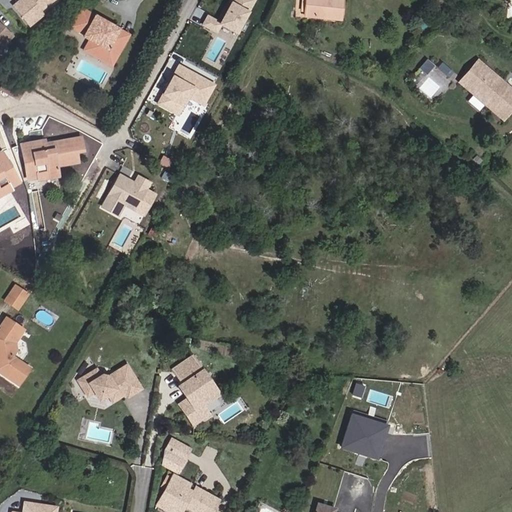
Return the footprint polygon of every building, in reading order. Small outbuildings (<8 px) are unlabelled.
[(43,12),(40,9),(50,0),(18,0),(13,5),(30,24),(43,12)] [(229,0),(220,19),(207,13),(202,24),(235,40),(254,0),(229,0)] [(340,2),(329,0),(307,0),(304,17),(335,24),(340,2)] [(95,52),(115,64),(131,37),(121,31),(123,28),(99,15),(99,16),(85,8),(76,23),(90,31),(88,35),(94,38),(100,42),(99,43),(99,44),(95,52)] [(0,50),(15,34),(0,20),(0,56),(1,55),(0,54),(0,50)] [(133,34),(123,28),(121,31),(131,37),(133,34)] [(99,43),(100,42),(94,38),(88,49),(95,52),(99,44),(99,43)] [(480,52),(464,71),(497,100),(499,97),(509,106),(511,103),(511,79),(507,76),(506,77),(503,75),(504,73),(480,52)] [(176,62),(155,103),(179,114),(187,98),(203,106),(215,81),(176,62)] [(509,106),(499,97),(497,100),(494,103),(504,112),(509,106)] [(25,142),(32,179),(43,177),(43,179),(64,175),(63,164),(81,161),(79,152),(87,150),(84,135),(49,141),(48,136),(25,142)] [(25,142),(2,149),(20,181),(32,179),(25,142)] [(20,181),(2,149),(0,150),(0,195),(13,188),(12,186),(20,181)] [(101,206),(139,225),(148,208),(139,204),(148,186),(118,171),(101,206)] [(150,227),(149,231),(147,235),(157,238),(159,233),(160,231),(150,227)] [(12,287),(4,300),(17,308),(25,295),(12,287)] [(0,324),(2,327),(0,329),(0,370),(19,384),(30,368),(13,356),(16,349),(16,341),(23,329),(6,317),(0,324)] [(195,360),(175,373),(189,395),(185,397),(189,403),(181,408),(196,431),(212,420),(206,410),(217,402),(206,385),(210,383),(195,360)] [(126,393),(130,389),(129,386),(141,378),(132,365),(115,377),(106,377),(102,371),(83,382),(93,397),(100,393),(115,396),(119,403),(128,398),(126,393)] [(147,388),(141,378),(129,386),(130,389),(134,396),(147,388)] [(384,422),(348,412),(347,417),(382,427),(384,422)] [(373,459),(382,427),(347,417),(338,449),(373,459)] [(196,444),(175,438),(172,450),(193,456),(196,444)] [(214,511),(219,503),(194,490),(191,497),(178,491),(182,484),(173,480),(159,506),(171,511),(184,511),(185,510),(188,511),(214,511)] [(194,490),(182,484),(178,491),(191,497),(194,490)] [(319,502),(316,511),(320,511),(334,511),(336,507),(319,502)] [(56,511),(57,507),(25,503),(24,511),(56,511)]
